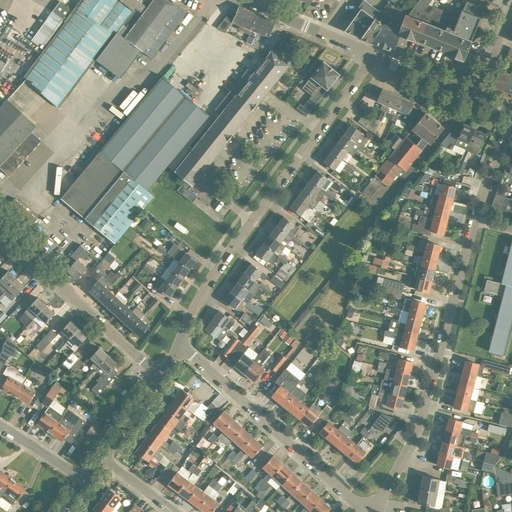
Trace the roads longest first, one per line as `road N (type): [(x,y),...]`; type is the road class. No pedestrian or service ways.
road 1 (residential): [(375,511),(419,426),(511,121)]
road 2 (residential): [(179,346),(251,222),(375,57)]
road 3 (residential): [(369,511),(179,346)]
road 4 (residential): [(162,377),(0,232)]
road 5 (residential): [(375,57),(237,0)]
